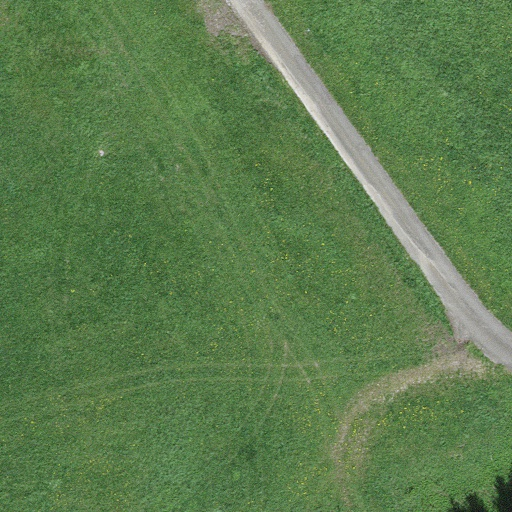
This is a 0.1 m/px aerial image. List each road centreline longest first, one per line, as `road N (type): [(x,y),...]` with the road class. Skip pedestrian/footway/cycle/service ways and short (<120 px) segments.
road 1 (track): [(495,335),(414,239),(246,0)]
road 2 (track): [(495,335),(371,385),(348,408),(337,477),(351,511)]
